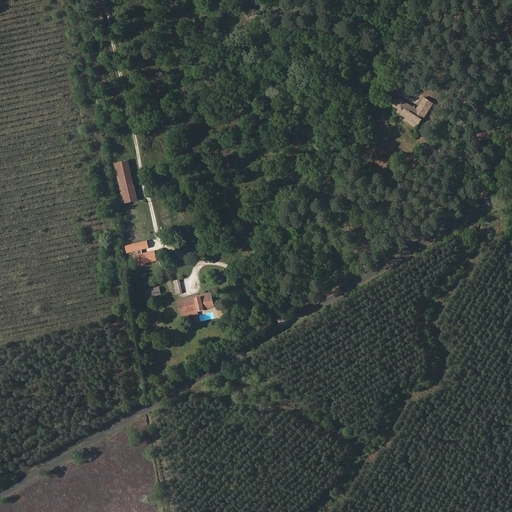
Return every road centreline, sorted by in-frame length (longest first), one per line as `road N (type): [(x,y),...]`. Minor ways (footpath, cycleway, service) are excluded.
road 1 (unclassified): [(0,498),(289,323),(511,201)]
road 2 (track): [(105,0),(159,238),(199,265),(225,263),(240,272),(289,323)]
